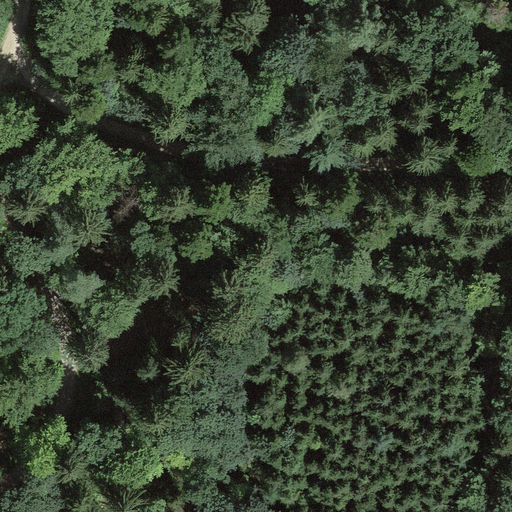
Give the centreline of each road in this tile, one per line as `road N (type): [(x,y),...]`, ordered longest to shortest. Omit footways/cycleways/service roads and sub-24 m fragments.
road 1 (track): [(511,165),(264,165),(208,156),(56,98),(14,47)]
road 2 (track): [(0,194),(55,292),(67,375),(55,423),(0,490)]
